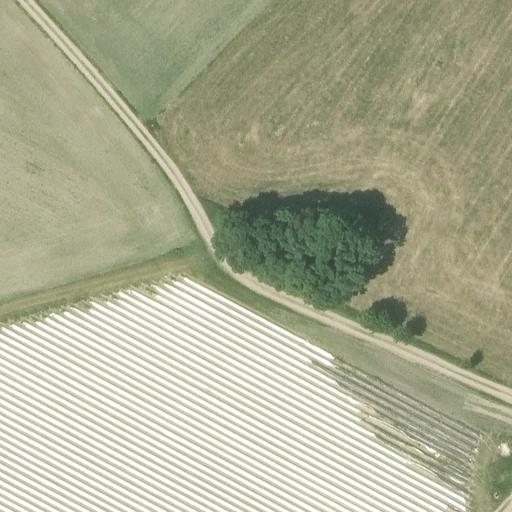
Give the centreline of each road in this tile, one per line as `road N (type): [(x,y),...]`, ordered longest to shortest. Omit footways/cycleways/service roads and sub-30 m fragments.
road 1 (track): [(511,404),(264,293),(220,263),(211,244)]
road 2 (track): [(23,0),(173,174),(211,244)]
